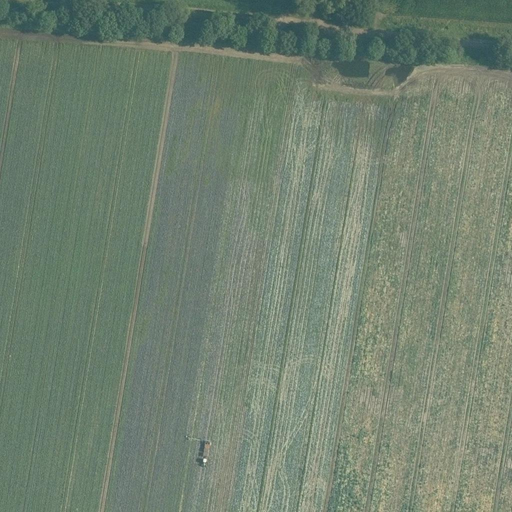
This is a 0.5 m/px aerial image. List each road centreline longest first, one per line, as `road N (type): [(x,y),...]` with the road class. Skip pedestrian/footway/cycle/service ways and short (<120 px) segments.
road 1 (track): [(314,23),(41,0)]
road 2 (track): [(511,44),(314,23)]
